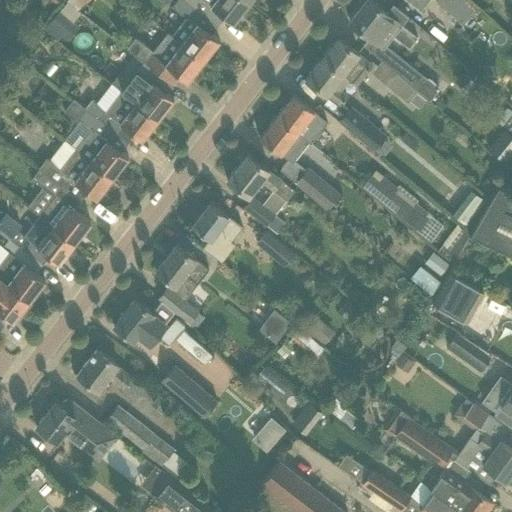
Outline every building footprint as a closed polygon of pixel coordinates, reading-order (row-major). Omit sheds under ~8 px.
[(68,0),(68,1),(81,11),(89,0),(68,0)] [(211,33),(217,26),(184,0),(176,0),(172,6),(186,17),(172,35),(203,60),(219,40),(211,33)] [(249,1),(246,0),(184,0),(217,26),(225,16),(233,22),(249,1)] [(383,47),(393,35),(410,48),(417,38),(388,15),(389,14),(371,0),(365,0),(349,21),(370,38),(383,47)] [(407,0),(420,10),(428,0),(407,0)] [(436,0),(436,1),(463,25),(479,8),(469,0),(436,0)] [(68,42),(81,26),(62,9),(48,25),(68,42)] [(203,60),(172,35),(168,32),(153,50),(136,37),(127,47),(144,61),(173,83),(180,74),(187,80),(203,60)] [(337,36),(321,57),(349,79),(357,85),(372,65),(359,54),(337,36)] [(419,71),(386,46),(378,57),(396,72),(417,90),(427,78),(419,71)] [(341,90),(349,79),(321,57),(305,77),(327,95),(327,94),(342,105),(348,96),(341,90)] [(166,92),(173,83),(144,61),(121,91),(158,118),(174,98),(166,92)] [(417,90),(396,72),(386,83),(407,102),(417,90)] [(158,118),(121,91),(105,110),(92,100),(85,108),(128,141),(134,133),(142,139),(158,118)] [(292,93),(276,115),(298,132),(308,140),(310,141),(326,120),(314,111),(315,111),(308,106),(292,93)] [(75,148),(112,177),(128,157),(120,151),(128,141),(85,108),(85,109),(73,99),(63,111),(77,122),(79,119),(91,128),(75,148)] [(340,120),(383,156),(392,145),(384,138),(387,134),(353,105),(340,120)] [(276,115),(259,136),(288,158),(292,162),(307,142),(308,140),(298,132),(276,115)] [(490,147),(508,161),(511,155),(511,130),(507,126),(490,147)] [(112,177),(75,148),(64,140),(48,160),(46,158),(39,168),(80,199),(87,190),(96,197),(112,177)] [(294,190),(268,170),(269,169),(247,152),(226,178),(248,195),(260,180),(286,200),(294,190)] [(296,181),(328,207),(339,194),(308,167),(296,181)] [(73,208),(80,199),(39,168),(32,176),(55,194),(39,214),(74,242),(90,221),(73,208)] [(367,183),(397,207),(403,200),(395,192),(400,186),(379,169),(367,183)] [(511,192),(499,186),(471,233),(470,235),(511,254),(511,192)] [(471,190),(452,214),(466,225),(485,200),(471,190)] [(284,222),(262,204),(252,197),(244,207),(277,232),(284,222)] [(234,243),(230,240),(241,225),(209,200),(191,224),(211,239),(205,247),(221,260),(234,243)] [(74,242),(39,214),(24,235),(18,230),(21,225),(6,212),(0,219),(0,229),(10,237),(42,262),(48,254),(58,262),(74,242)] [(458,222),(438,250),(454,262),(470,235),(471,233),(458,222)] [(264,226),(252,241),(269,254),(280,240),(264,226)] [(0,261),(0,277),(29,300),(45,280),(35,272),(42,262),(10,237),(3,247),(8,251),(0,261)] [(199,310),(183,297),(206,268),(197,260),(197,259),(176,243),(156,270),(174,284),(170,288),(167,286),(158,297),(164,302),(177,311),(190,322),(198,311),(199,310)] [(425,262),(442,275),(451,262),(434,250),(425,262)] [(433,294),(444,280),(423,263),(412,276),(433,294)] [(450,272),(433,301),(468,321),(485,291),(450,272)] [(29,300),(0,277),(0,316),(3,313),(13,321),(15,318),(18,321),(24,312),(21,310),(29,300)] [(150,344),(166,324),(177,311),(164,302),(154,313),(134,298),(113,325),(134,340),(138,335),(150,344)] [(261,328),(278,339),(292,317),(275,306),(261,328)] [(169,343),(174,337),(204,362),(212,353),(182,328),(185,325),(175,317),(160,335),(169,343)] [(490,356),(456,332),(446,347),(480,371),(490,356)] [(146,387),(132,376),(119,366),(120,366),(96,347),(76,373),(100,392),(111,378),(122,387),(120,389),(136,401),(146,387)] [(162,379),(204,416),(217,401),(175,365),(162,379)] [(271,374),(263,384),(279,396),(287,386),(271,374)] [(511,390),(496,413),(511,424),(511,390)] [(117,434),(72,398),(65,408),(55,400),(36,425),(57,442),(64,433),(97,460),(117,434)] [(476,430),(488,413),(473,402),(468,407),(461,403),(453,414),(476,430)] [(106,419),(143,448),(141,451),(160,467),(174,449),(117,405),(106,419)] [(439,467),(452,448),(409,417),(410,415),(400,408),(385,428),(439,467)] [(271,418),(253,438),(266,450),(284,429),(271,418)] [(506,480),(511,470),(511,448),(499,440),(486,431),(462,464),(490,483),(497,473),(506,480)] [(338,465),(374,489),(392,502),(401,508),(410,495),(373,469),(371,471),(346,454),(338,465)] [(297,511),(346,511),(280,459),(261,483),(297,511)] [(427,485),(434,489),(466,511),(483,511),(492,501),(491,500),(490,500),(444,468),(438,477),(434,474),(427,485)] [(179,511),(216,511),(173,477),(158,496),(179,511)] [(392,502),(374,489),(368,498),(387,510),(392,502)] [(425,511),(466,511),(434,489),(420,508),(425,511)]
